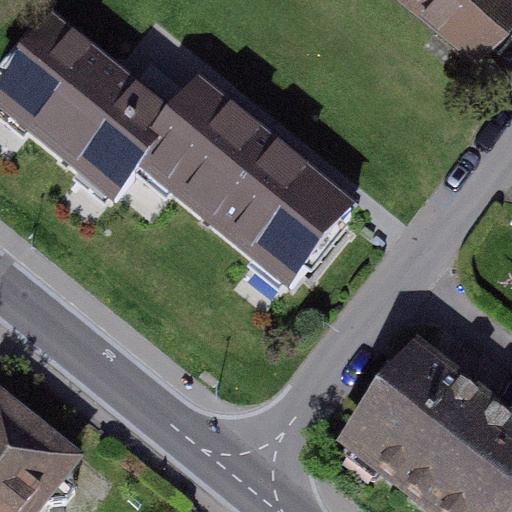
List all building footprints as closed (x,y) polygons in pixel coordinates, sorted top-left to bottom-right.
[(511,0),(386,0),(470,68),(511,14),(511,0)] [(145,147),(163,126),(104,78),(51,34),(0,96),(0,131),(110,221),(138,188),(161,160),(145,147)] [(272,154),(192,90),(163,126),(145,147),(161,160),(138,188),(286,299),(355,221),(272,154)] [(511,511),(511,433),(415,360),(348,447),(432,511),(511,511)] [(30,431),(0,406),(0,511),(53,511),(84,475),(30,431)]
